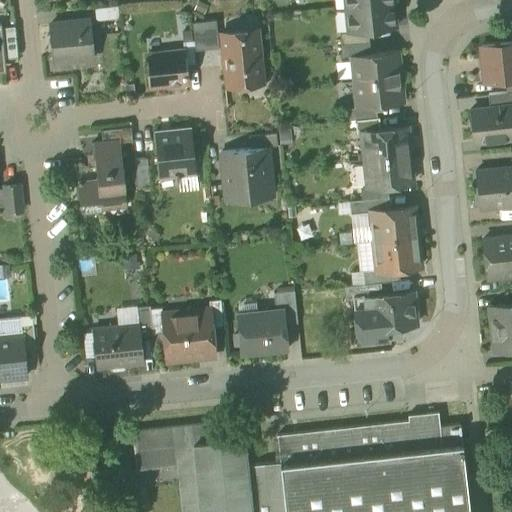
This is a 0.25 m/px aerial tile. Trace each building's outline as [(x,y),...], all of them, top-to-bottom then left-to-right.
[(344,0),(346,10),(394,5),(393,0),(344,0)] [(396,27),(394,5),(346,10),(348,32),(368,31),(396,28),(396,27)] [(95,9),(96,21),(119,19),(117,7),(95,9)] [(78,58),(78,61),(93,59),(89,20),(50,24),(54,61),(78,58)] [(193,23),(194,42),(195,51),(219,48),(216,20),(193,23)] [(0,29),(3,59),(5,59),(17,58),(17,54),(14,28),(2,29),(0,29)] [(245,83),(245,85),(257,84),(261,80),(259,60),(258,61),(255,34),(242,35),(242,31),(222,33),(224,59),(226,59),(229,85),(245,83)] [(339,33),(340,45),(369,43),(368,31),(348,32),(339,33)] [(196,65),(195,51),(194,42),(183,43),(183,51),(185,66),(196,65)] [(370,55),(369,43),(340,45),(342,58),(351,57),(370,55)] [(511,43),(480,47),(484,83),(504,81),(511,80),(511,43)] [(147,55),(151,87),(187,83),(185,66),(183,51),(147,55)] [(351,57),(356,108),(376,106),(404,104),(398,52),(370,55),(351,57)] [(488,95),(489,109),(511,106),(511,92),(505,93),(488,95)] [(348,121),(355,121),(377,118),(376,106),(356,108),(347,109),(348,121)] [(473,127),(474,143),(511,138),(511,106),(489,109),(469,111),(471,127),(473,127)] [(379,118),(377,118),(355,121),(357,134),(363,133),(363,132),(380,130),(379,118)] [(120,141),(120,143),(132,142),(131,128),(101,131),(102,143),(120,141)] [(363,133),(365,160),(409,155),(406,128),(380,130),(363,132),(363,133)] [(174,176),(175,181),(178,181),(178,175),(196,173),(191,129),(155,133),(160,177),(174,176)] [(248,137),(250,150),(267,148),(267,147),(277,147),(276,134),(248,137)] [(77,181),(81,215),(102,212),(102,207),(127,204),(120,143),(120,141),(102,143),(91,144),(93,158),(95,157),(97,179),(77,181)] [(221,153),(225,197),(252,194),(251,192),(270,190),(271,192),(272,192),(267,148),(250,150),(221,153)] [(412,183),(409,155),(365,160),(368,187),(368,188),(386,186),(412,183)] [(134,159),(137,187),(150,186),(147,158),(134,159)] [(511,167),(476,171),(479,209),(511,205),(511,167)] [(7,207),(7,214),(22,212),(19,184),(4,186),(5,192),(7,207)] [(362,187),(364,200),(387,198),(386,186),(368,188),(368,187),(362,187)] [(252,194),(225,197),(226,204),(273,199),(272,192),(271,192),(270,190),(251,192),(252,194)] [(388,210),(387,198),(364,200),(351,202),(352,207),(353,215),(371,213),(370,212),(388,210)] [(371,213),(374,241),(417,237),(414,207),(388,210),(370,212),(371,213)] [(511,236),(483,239),(487,278),(511,275),(511,236)] [(420,267),(417,237),(374,241),(376,270),(377,271),(399,269),(420,267)] [(363,271),(376,270),(374,241),(357,243),(360,272),(363,271)] [(9,265),(0,264),(0,275),(9,276),(9,265)] [(363,271),(364,285),(381,283),(400,281),(399,269),(377,271),(376,270),(363,271)] [(368,296),(382,295),(381,283),(364,285),(345,287),(347,300),(353,299),(353,298),(368,296)] [(282,309),(284,325),(298,323),(294,290),(274,293),(275,310),(282,309)] [(372,329),(372,330),(389,328),(399,327),(416,326),(412,292),(408,292),(382,295),(368,296),(372,329)] [(372,329),(368,296),(353,298),(353,299),(357,330),(372,329)] [(210,315),(212,328),(223,326),(221,299),(209,301),(209,309),(210,309),(210,315)] [(490,307),(494,352),(511,350),(511,304),(490,307)] [(162,308),(150,309),(152,334),(164,332),(162,314),(163,314),(162,308)] [(140,335),(152,334),(150,309),(138,310),(139,323),(140,335)] [(238,314),(242,354),(286,349),(284,325),(282,309),(275,310),(256,312),(256,314),(241,316),(241,313),(238,314)] [(164,332),(167,361),(200,358),(200,356),(214,354),(212,328),(210,315),(192,317),(192,311),(163,314),(162,314),(164,332)] [(0,319),(0,336),(22,334),(21,325),(22,325),(21,318),(0,319)] [(23,334),(25,352),(36,351),(33,323),(22,325),(21,325),(22,334),(23,334)] [(93,328),(97,368),(143,364),(140,335),(139,323),(93,328)] [(399,327),(389,328),(390,340),(400,339),(399,327)] [(351,344),(390,340),(389,328),(372,330),(372,329),(357,330),(349,331),(351,344)] [(23,334),(22,334),(0,336),(0,378),(27,376),(25,352),(23,334)] [(280,462),(285,511),(469,511),(460,424),(439,426),(438,412),(408,415),(408,420),(277,435),(280,462)] [(251,511),(247,465),(244,438),(224,441),(222,421),(132,431),(136,469),(178,465),(182,511),(251,511)] [(285,511),(280,462),(247,465),(251,511),(285,511)]
